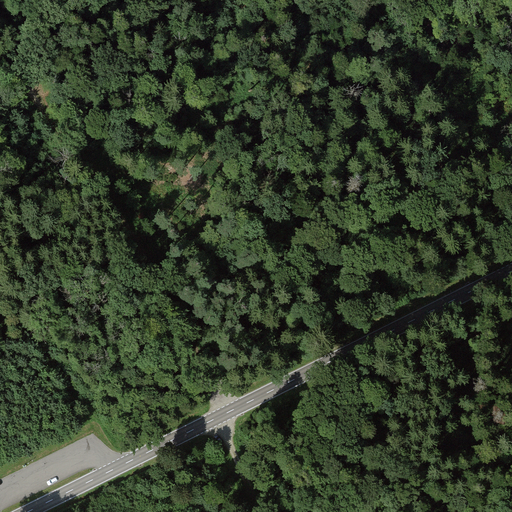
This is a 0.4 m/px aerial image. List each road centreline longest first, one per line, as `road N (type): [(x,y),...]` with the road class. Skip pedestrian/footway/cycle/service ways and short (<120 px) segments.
road 1 (tertiary): [(511,255),(37,511)]
road 2 (track): [(0,63),(117,210),(190,340),(254,511)]
